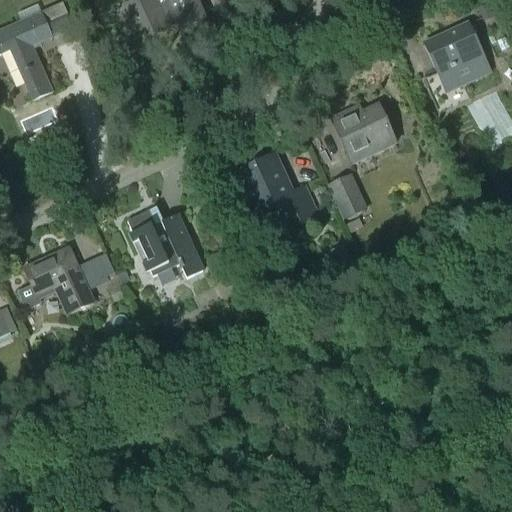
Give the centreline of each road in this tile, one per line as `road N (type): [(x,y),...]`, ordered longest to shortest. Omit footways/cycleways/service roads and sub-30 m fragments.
road 1 (track): [(0,503),(511,242)]
road 2 (residential): [(0,222),(26,224),(261,116),(279,97),(307,23),(329,0)]
